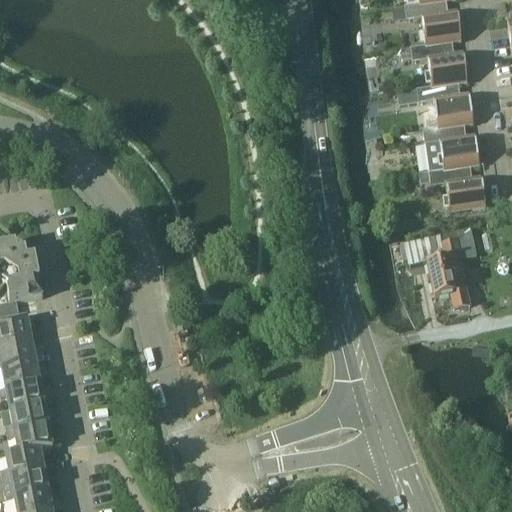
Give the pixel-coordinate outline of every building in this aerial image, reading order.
[(404,10),(455,3),(454,0),(418,0),(419,7),(404,10)] [(455,3),(404,10),(406,24),(421,21),(425,49),(410,51),(410,52),(461,44),(457,15),(448,16),(446,5),(455,3)] [(461,45),(461,44),(410,52),(412,65),(427,63),(431,91),(416,93),(417,93),(467,86),(463,57),(454,58),(452,46),(461,45)] [(422,134),(423,135),(473,127),(469,98),(460,100),(458,88),(467,86),(417,93),(418,107),(434,105),(438,132),(422,134)] [(429,176),(479,169),(475,140),(466,141),(464,129),(473,128),(473,127),(423,135),(425,148),(429,176)] [(429,176),(419,178),(421,190),(430,188),(431,190),(446,188),(450,216),(485,211),(481,181),(472,183),(470,171),(479,170),(479,169),(429,176)] [(451,298),(454,314),(470,311),(460,264),(476,261),(470,232),(439,239),(440,240),(404,248),(408,271),(428,267),(435,302),(451,298)] [(0,251),(0,281),(11,289),(7,295),(10,306),(16,306),(35,302),(43,300),(35,261),(25,264),(22,262),(18,259),(16,248),(0,251)] [(10,306),(9,307),(11,320),(19,318),(16,306),(10,306)] [(9,307),(2,308),(5,321),(11,320),(9,307)] [(27,322),(0,327),(0,350),(32,344),(29,332),(31,328),(28,326),(27,322)] [(0,372),(2,372),(36,365),(35,363),(38,359),(34,357),(32,344),(0,350),(0,372)] [(36,365),(2,372),(6,393),(40,386),(38,374),(40,371),(36,368),(36,365)] [(6,393),(0,394),(0,399),(1,402),(7,401),(10,414),(44,408),(44,405),(46,402),(43,400),(40,386),(6,393)] [(13,429),(6,431),(8,437),(49,429),(46,416),(48,413),(45,411),(44,408),(10,414),(13,429)] [(49,429),(8,437),(9,444),(16,442),(17,449),(18,457),(19,457),(40,453),(52,451),(53,451),(52,448),(54,444),(51,442),(49,429)] [(9,474),(2,476),(3,482),(44,474),(42,461),(44,458),(40,456),(40,453),(19,457),(18,457),(6,459),(9,474)] [(44,474),(3,482),(4,489),(5,491),(3,493),(5,500),(7,501),(7,504),(14,503),(14,502),(48,495),(48,492),(50,489),(47,487),(44,474)] [(48,495),(14,502),(14,503),(15,511),(51,511),(50,504),(52,500),(49,498),(48,495)]
